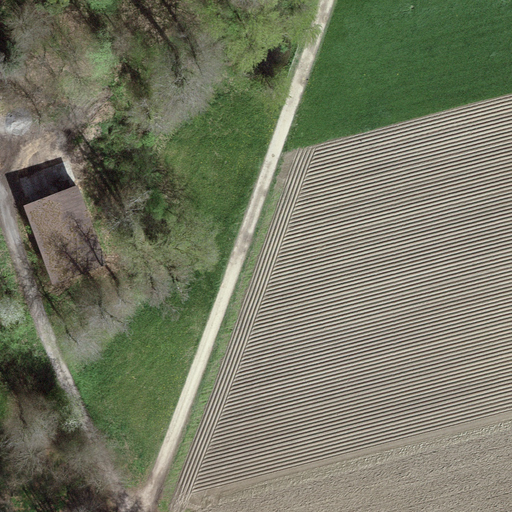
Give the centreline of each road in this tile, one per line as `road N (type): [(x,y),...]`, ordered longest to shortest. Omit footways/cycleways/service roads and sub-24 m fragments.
road 1 (track): [(148,511),(330,0)]
road 2 (track): [(128,511),(95,455),(0,195)]
